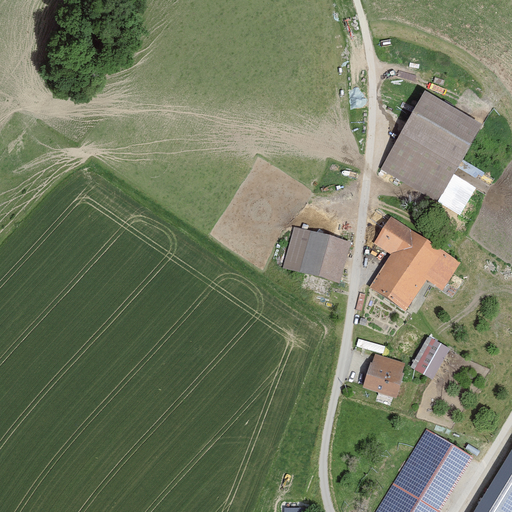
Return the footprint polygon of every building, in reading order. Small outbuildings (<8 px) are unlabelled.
[(482,125),(425,93),(382,169),(438,201),(482,125)] [(394,216),(376,243),(394,254),(371,289),(407,312),(428,280),(445,291),(464,262),(394,216)] [(350,241),(294,228),(285,266),(340,279),(350,241)] [(427,334),(410,367),(433,379),(450,347),(427,334)] [(408,364),(377,355),(367,387),(398,396),(408,364)] [(441,511),(475,459),(427,429),(376,511),(441,511)] [(511,511),(511,457),(478,511),(511,511)]
